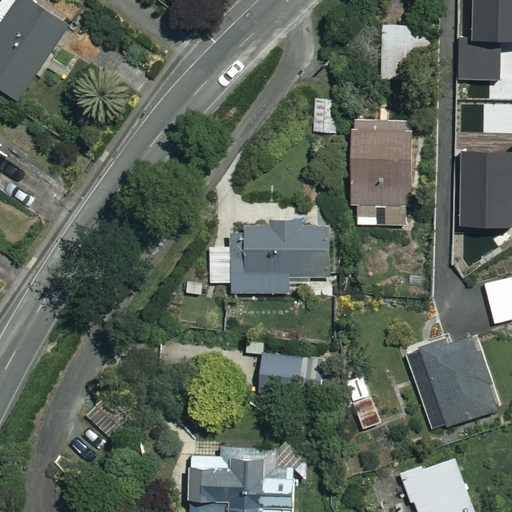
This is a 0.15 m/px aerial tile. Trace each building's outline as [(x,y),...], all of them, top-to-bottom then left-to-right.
[(78,30),(32,0),(12,0),(0,19),(0,34),(3,36),(0,39),(0,85),(29,105),(78,30)] [(511,22),(480,21),(478,80),(511,80),(511,22)] [(440,29),(389,27),(387,81),(438,83),(440,29)] [(340,101),(320,100),(318,134),(338,135),(340,101)] [(424,125),(363,123),(359,226),(412,228),(413,205),(422,206),(424,125)] [(0,199),(26,161),(0,143),(0,199)] [(340,280),(340,228),(238,227),(238,249),(216,248),(215,284),(237,284),(237,294),(298,295),(298,280),(340,280)] [(511,324),(511,281),(492,285),(500,327),(511,324)] [(509,410),(483,339),(458,348),(455,341),(411,357),(439,435),(509,410)] [(333,361),(270,354),(266,394),(328,401),(333,361)] [(386,420),(367,376),(350,383),(369,427),(386,420)] [(112,392),(88,416),(119,448),(143,424),(112,392)] [(279,475),(280,449),(229,447),(228,459),(196,458),(194,511),(303,511),(305,476),(279,475)] [(483,511),(465,459),(408,478),(418,506),(422,505),(424,511),(483,511)]
